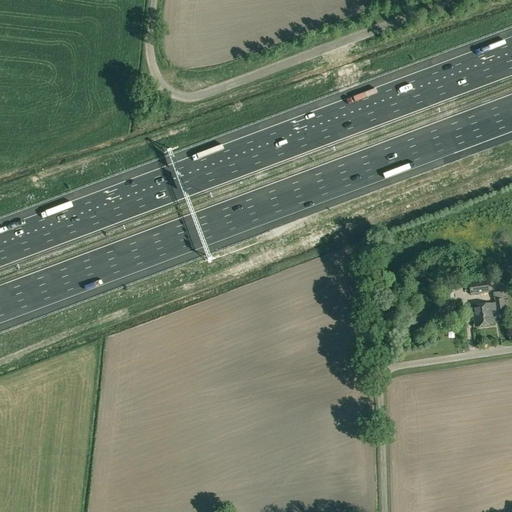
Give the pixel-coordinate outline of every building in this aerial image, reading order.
[(301,189),(316,185),(314,180),(299,184),(301,189)] [(141,249),(152,246),(151,241),(139,245),(141,249)] [(470,296),(489,293),(487,280),(468,282),(470,296)] [(441,285),(443,301),(453,300),(452,284),(441,285)] [(502,299),(495,300),(494,300),(495,303),(472,306),(474,327),(493,324),(491,311),(504,309),(502,299)] [(439,313),(455,311),(454,303),(438,305),(439,313)]
